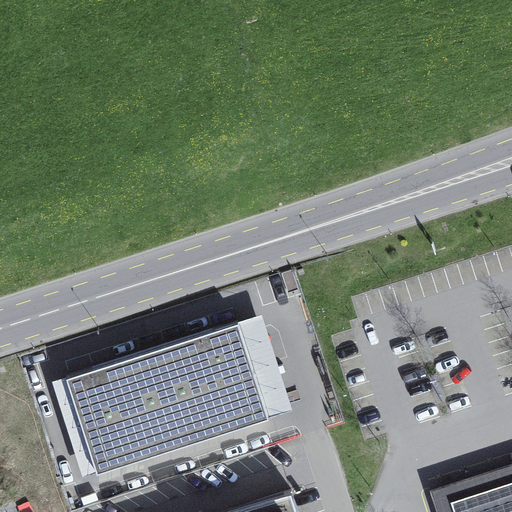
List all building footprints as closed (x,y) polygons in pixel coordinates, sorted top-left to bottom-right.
[(262,317),(238,324),(269,419),(292,412),(262,317)] [(67,378),(97,474),(269,419),(238,324),(67,378)] [(97,474),(67,378),(53,383),(83,479),(97,474)] [(511,482),(511,462),(430,489),(437,511),(454,511),(451,502),(511,482)] [(511,511),(511,482),(451,502),(454,511),(511,511)] [(297,511),(292,494),(234,511),(297,511)]
